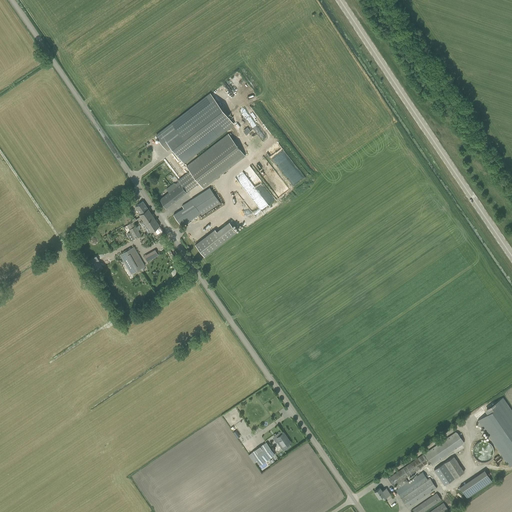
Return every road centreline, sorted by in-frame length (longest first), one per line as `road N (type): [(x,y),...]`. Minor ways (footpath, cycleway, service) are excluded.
road 1 (unclassified): [(361,511),(8,0)]
road 2 (primary): [(511,255),(340,0)]
